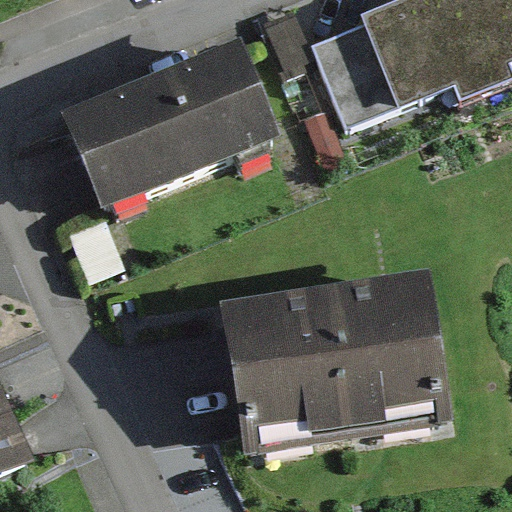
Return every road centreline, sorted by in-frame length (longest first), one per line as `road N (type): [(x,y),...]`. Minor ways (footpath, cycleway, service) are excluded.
road 1 (residential): [(0,184),(150,511)]
road 2 (residential): [(247,0),(0,98)]
